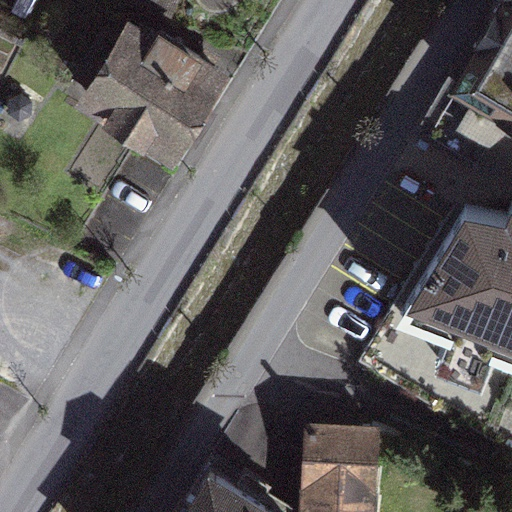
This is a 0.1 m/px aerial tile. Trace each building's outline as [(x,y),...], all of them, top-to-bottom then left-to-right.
[(169,0),(136,0),(165,11),(169,0)] [(511,0),(504,0),(426,133),(489,169),(511,150),(511,0)] [(87,94),(169,146),(219,68),(160,31),(154,39),(131,24),(87,94)] [(462,209),(402,308),(448,326),(436,358),(480,375),(492,344),(511,351),(511,199),(507,212),(466,204),(462,209)] [(402,308),(462,209),(454,204),(445,217),(368,342),(364,349),(470,412),(511,436),(511,351),(492,344),(480,375),(436,358),(448,326),(402,308)] [(309,422),(304,511),(369,511),(374,431),(374,424),(309,422)] [(282,511),(260,497),(270,482),(244,466),(235,481),(211,466),(181,511),(282,511)]
